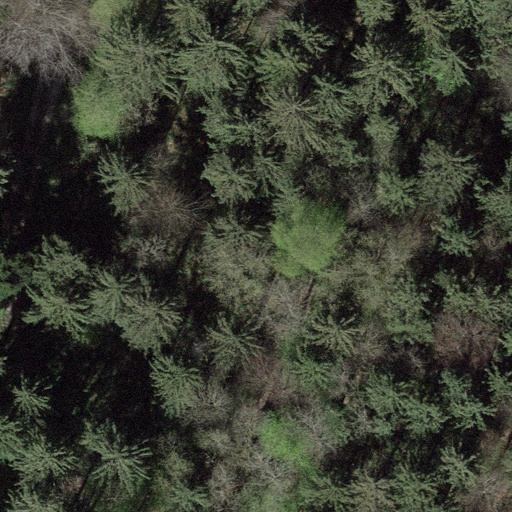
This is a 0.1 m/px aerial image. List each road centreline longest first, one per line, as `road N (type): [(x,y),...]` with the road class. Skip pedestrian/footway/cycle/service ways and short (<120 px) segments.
road 1 (track): [(0,270),(81,0)]
road 2 (track): [(0,274),(72,511)]
